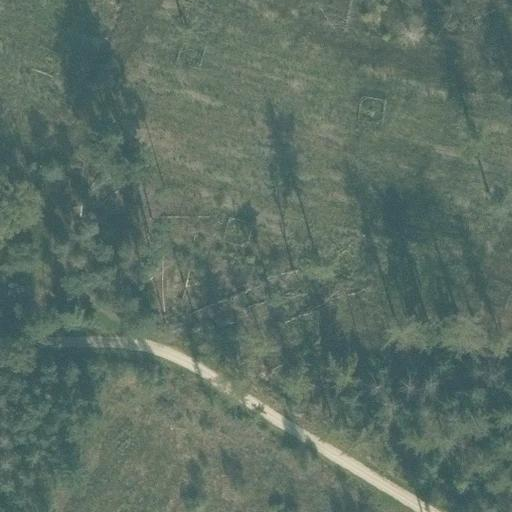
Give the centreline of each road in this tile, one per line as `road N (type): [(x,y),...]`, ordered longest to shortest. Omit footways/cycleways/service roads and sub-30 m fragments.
road 1 (track): [(152,347),(393,489)]
road 2 (track): [(0,350),(152,347)]
